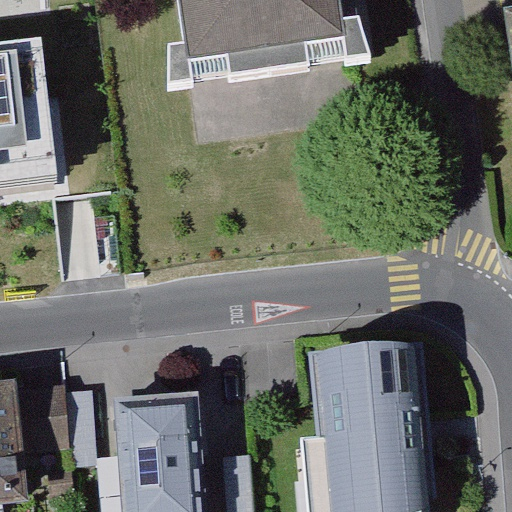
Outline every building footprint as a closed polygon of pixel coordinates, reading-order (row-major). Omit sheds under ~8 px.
[(184,0),(190,58),(179,58),(182,93),(385,71),(372,33),(347,31),(343,0),(184,0)] [(43,46),(0,50),(0,195),(60,189),(43,46)] [(440,511),(424,352),(315,364),(330,511),(440,511)] [(206,511),(199,401),(117,406),(123,511),(206,511)] [(66,404),(0,406),(0,511),(29,511),(27,459),(69,457),(66,404)] [(254,511),(251,460),(223,461),(226,511),(254,511)]
